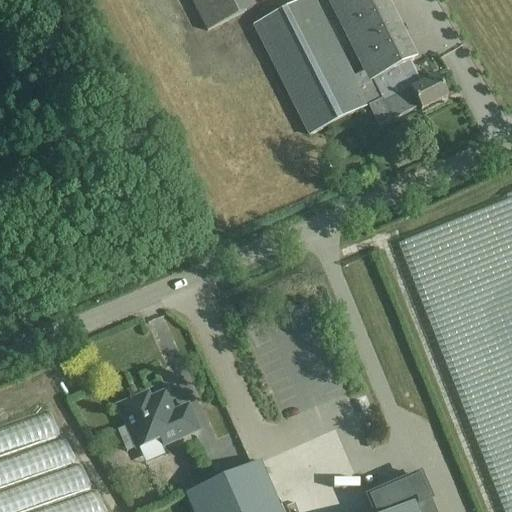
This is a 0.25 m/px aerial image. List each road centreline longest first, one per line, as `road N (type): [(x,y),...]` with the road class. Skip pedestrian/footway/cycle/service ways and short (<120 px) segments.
road 1 (tertiary): [(0,363),(511,141)]
road 2 (unknown): [(334,221),(454,511)]
road 3 (unknown): [(174,288),(311,490)]
